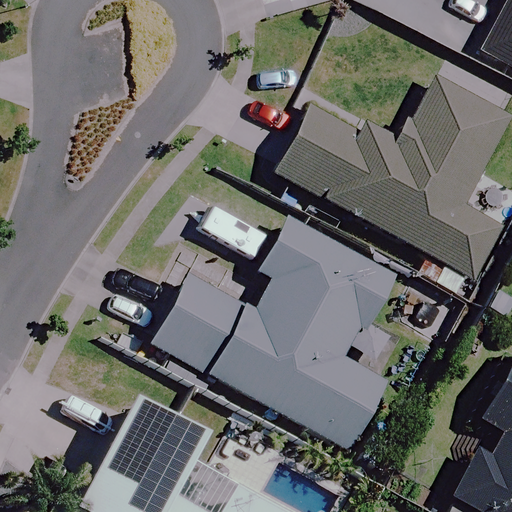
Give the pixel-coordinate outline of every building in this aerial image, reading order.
[(511,0),(500,0),(472,53),(511,74),(511,0)] [(498,123),(421,83),(387,147),(349,127),(344,138),(292,111),(257,177),(460,284),(489,231),(451,211),(498,123)] [(379,280),(269,222),(244,270),(267,281),(240,333),(165,293),(134,351),(337,457),(374,387),(334,366),(379,280)] [(511,511),(511,367),(494,358),(459,427),(489,442),(479,461),(461,452),(430,510),(432,511),(511,511)] [(186,443),(114,407),(62,511),(276,511),(213,481),(197,511),(175,511),(157,503),(186,443)]
